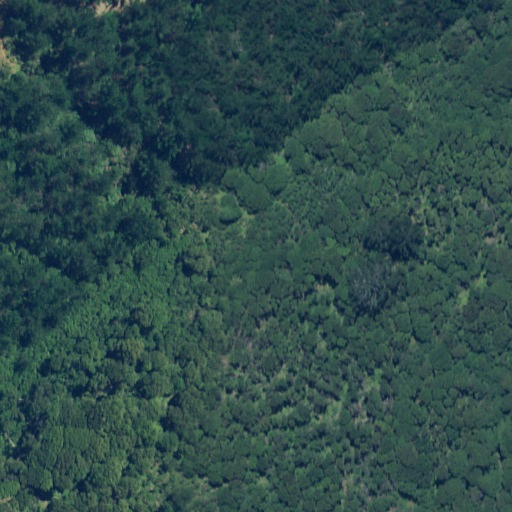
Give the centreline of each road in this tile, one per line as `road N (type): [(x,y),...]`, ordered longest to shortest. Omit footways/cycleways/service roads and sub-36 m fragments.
road 1 (track): [(511,139),(475,132),(353,170),(200,239)]
road 2 (track): [(511,209),(476,261),(452,325),(444,374),(448,511)]
